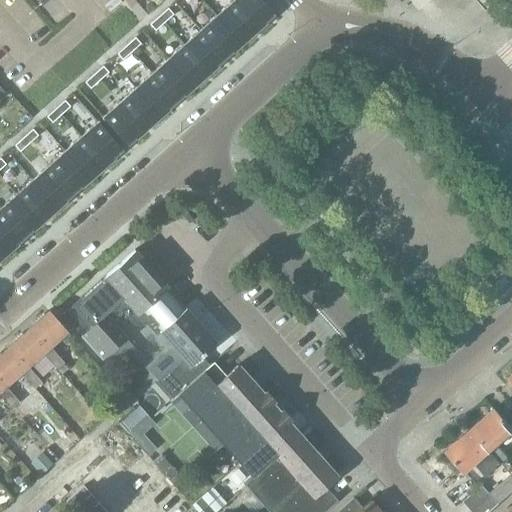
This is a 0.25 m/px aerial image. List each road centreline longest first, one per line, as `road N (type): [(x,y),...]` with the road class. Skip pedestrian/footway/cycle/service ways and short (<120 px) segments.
road 1 (residential): [(253,218),(216,268),(219,290),(370,451)]
road 2 (residential): [(0,316),(191,151)]
road 3 (residential): [(419,404),(253,218)]
road 4 (residential): [(191,151),(324,25)]
road 5 (residential): [(481,90),(438,58),(386,35),(324,25)]
road 6 (residential): [(419,404),(511,319)]
